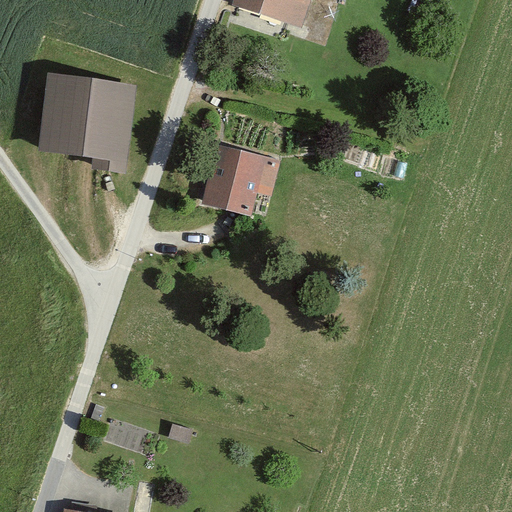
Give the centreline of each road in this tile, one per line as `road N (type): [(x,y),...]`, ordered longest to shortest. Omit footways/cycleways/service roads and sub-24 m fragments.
road 1 (unclassified): [(42,511),(220,0)]
road 2 (track): [(112,310),(0,151)]
